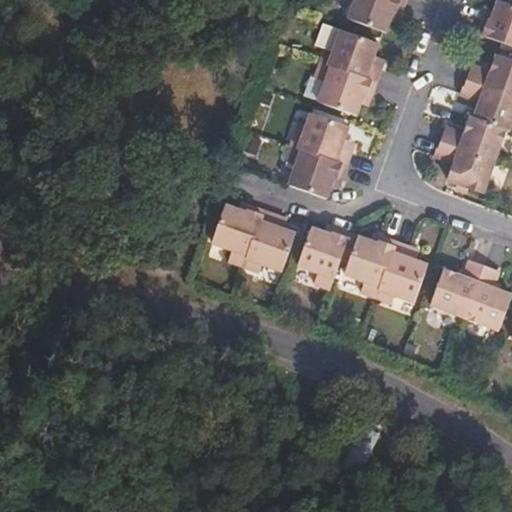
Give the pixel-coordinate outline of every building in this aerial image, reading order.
[(399,0),(347,0),(342,18),(379,31),(386,9),(395,12),(399,0)] [(511,46),(511,10),(508,9),(502,26),(485,21),(480,35),(511,46)] [(319,46),(313,61),(371,82),(376,68),(366,64),(372,43),(333,29),(326,49),(319,46)] [(477,68),(473,82),(511,96),(511,52),(503,50),(495,74),(477,68)] [(371,82),(313,61),(308,77),(321,80),(313,102),(351,115),(358,94),(366,97),(371,82)] [(485,102),(479,120),(511,131),(511,96),(473,82),(470,81),(465,95),(485,102)] [(289,132),(284,144),(343,166),(349,152),(337,147),(345,128),(303,114),(297,133),(289,132)] [(446,144),(500,163),(511,131),(479,120),(474,118),(469,134),(450,128),(446,144)] [(446,144),(441,142),(436,158),(459,166),(453,182),(489,196),(500,163),(446,144)] [(343,166),(284,144),(278,162),(290,167),(285,186),(322,199),(329,178),(338,181),(343,166)] [(227,261),(242,265),(263,209),(247,204),(244,211),(224,204),(210,242),(231,249),(227,261)] [(263,209),(242,265),(258,270),(260,263),(280,270),(293,233),(273,226),(277,214),(263,209)] [(330,287),(350,232),(332,226),(330,233),(310,227),(297,265),(316,271),(313,282),(330,287)] [(378,298),(398,241),(385,236),(382,243),(361,237),(347,274),(367,281),(363,292),(378,298)] [(415,246),(398,241),(378,298),(391,303),(393,299),(413,306),(426,269),(409,262),(415,246)] [(461,321),(482,262),(468,257),(460,279),(441,272),(427,309),(461,321)] [(485,263),(482,262),(461,321),(463,322),(485,263)] [(496,267),(485,263),(463,322),(494,333),(507,296),(487,289),(496,267)]
